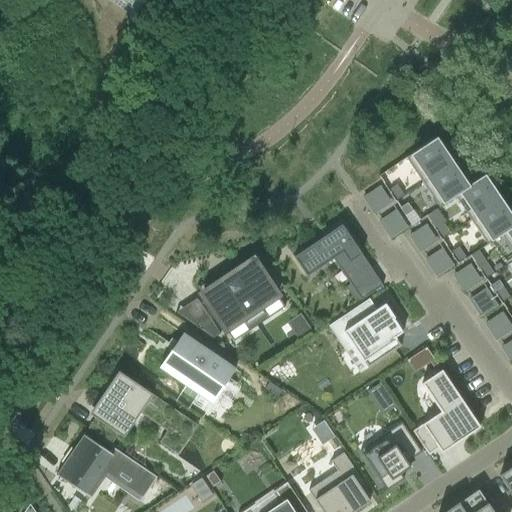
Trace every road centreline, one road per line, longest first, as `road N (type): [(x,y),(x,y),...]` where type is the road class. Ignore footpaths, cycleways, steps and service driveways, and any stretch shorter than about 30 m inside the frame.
road 1 (residential): [(511,388),(498,382),(444,305),(422,297),(395,258),(382,254),(349,202)]
road 2 (residential): [(141,216),(0,423)]
road 3 (residential): [(511,90),(381,0)]
road 4 (residential): [(511,441),(405,511)]
